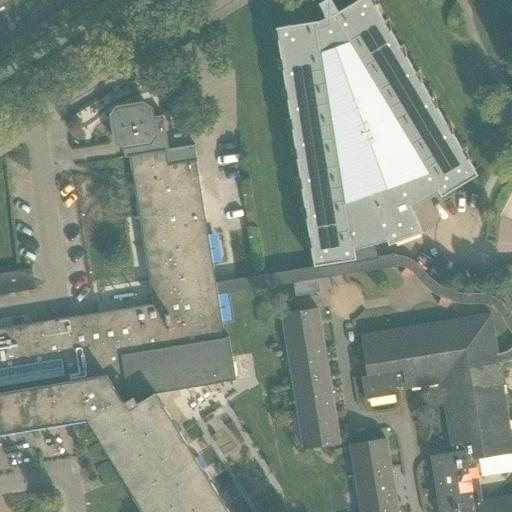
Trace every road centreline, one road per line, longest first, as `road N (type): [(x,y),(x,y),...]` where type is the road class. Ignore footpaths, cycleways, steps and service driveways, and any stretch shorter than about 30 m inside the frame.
road 1 (residential): [(343,301),(359,423),(396,419),(411,511)]
road 2 (unclassified): [(22,105),(211,0)]
road 3 (residential): [(22,105),(58,301)]
